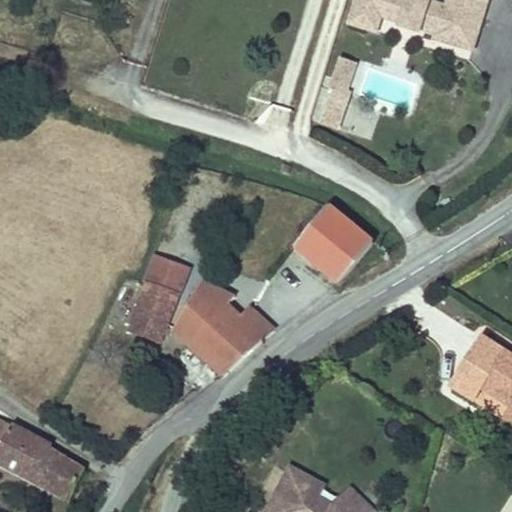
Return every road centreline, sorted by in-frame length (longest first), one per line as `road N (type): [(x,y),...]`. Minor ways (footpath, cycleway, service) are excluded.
road 1 (tertiary): [(225,411),(313,334),(511,211)]
road 2 (unclassified): [(109,511),(175,428),(205,411),(225,411)]
